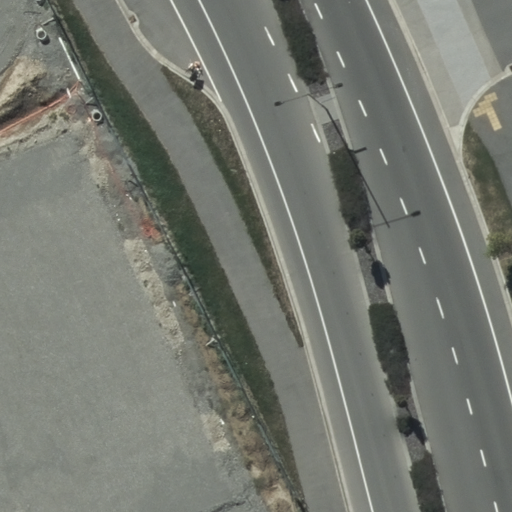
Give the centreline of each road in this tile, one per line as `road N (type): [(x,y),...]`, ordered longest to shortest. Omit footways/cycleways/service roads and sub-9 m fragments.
road 1 (residential): [(397,511),(306,167),(238,0)]
road 2 (residential): [(360,77),(421,250),(496,511)]
road 3 (residential): [(360,77),(511,14)]
